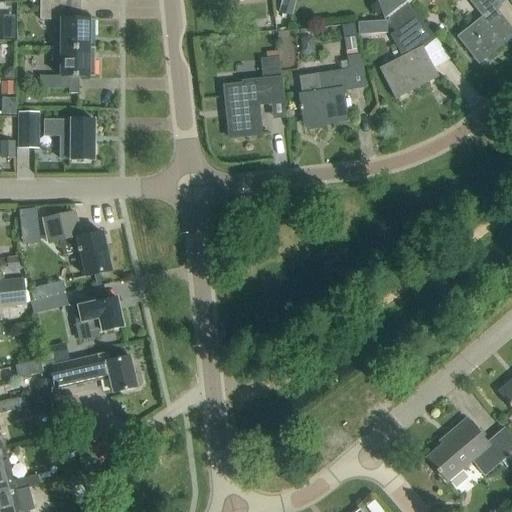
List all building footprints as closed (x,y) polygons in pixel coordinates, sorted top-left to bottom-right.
[(377,0),(387,21),(403,8),(396,0),(377,0)] [(505,25),(494,11),(507,0),(467,0),(483,19),(459,38),(478,62),(505,40),(498,31),(505,25)] [(402,59),(381,69),(395,96),(434,76),(420,49),(435,39),(407,4),(403,8),(387,21),(386,22),(394,32),(389,35),(402,59)] [(5,5),(4,37),(20,37),(21,5),(5,5)] [(96,20),(80,20),(79,8),(39,6),(39,21),(61,21),(60,50),(95,51),(96,20)] [(95,78),(95,51),(60,50),(52,50),(52,61),(60,61),(60,76),(39,76),(39,88),(69,89),(69,96),(79,96),(79,78),(95,78)] [(347,58),(349,69),(318,74),(298,77),(301,95),(299,95),(303,123),(330,119),(331,123),(347,121),(342,91),(364,87),(360,56),(347,58)] [(226,116),(229,139),(249,137),(249,135),(260,134),(257,101),(270,100),(270,99),(282,97),(279,78),(268,79),(242,82),(242,84),(223,86),(226,110),(229,110),(230,116),(226,116)] [(33,113),(18,113),(17,149),(32,149),(33,113)] [(60,162),(93,162),(94,122),(69,121),(69,123),(44,123),(44,138),(60,138),(60,162)] [(0,159),(14,160),(14,142),(0,142),(0,159)] [(74,213),(43,220),(47,237),(58,234),(60,243),(62,253),(63,257),(80,253),(86,277),(110,272),(101,234),(78,239),(78,237),(76,230),(78,230),(74,213)] [(0,295),(25,293),(24,279),(0,281),(0,295)] [(0,307),(26,305),(25,293),(0,295),(0,307)] [(67,306),(64,294),(30,303),(33,315),(67,306)] [(122,313),(120,314),(116,298),(95,303),(94,304),(79,308),(82,320),(98,316),(101,332),(123,327),(122,325),(125,324),(122,313)] [(106,353),(85,358),(52,365),(57,389),(109,378),(112,393),(136,388),(140,387),(142,383),(140,376),(137,374),(134,374),(130,356),(108,361),(106,353)] [(15,367),(18,379),(42,373),(38,361),(15,367)] [(511,409),(511,380),(498,393),(511,409)] [(0,414),(25,408),(23,398),(17,400),(16,399),(0,402),(0,414)] [(464,475),(461,471),(471,462),(483,452),(495,467),(501,462),(509,456),(511,453),(511,438),(504,429),(496,436),(486,444),(466,421),(448,436),(450,439),(427,459),(447,483),(450,481),(453,484),(457,485),(464,479),(464,475)] [(0,449),(0,490),(14,487),(13,481),(8,460),(7,461),(4,449),(0,449)] [(83,486),(96,478),(87,464),(74,472),(83,486)] [(14,487),(0,490),(0,511),(28,511),(22,511),(21,511),(16,492),(39,486),(37,476),(13,481),(14,487)]
